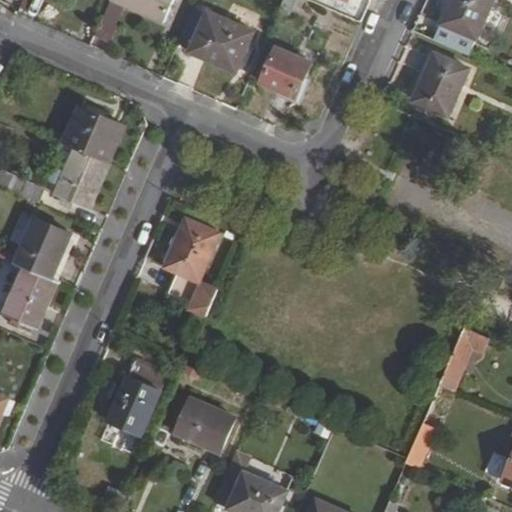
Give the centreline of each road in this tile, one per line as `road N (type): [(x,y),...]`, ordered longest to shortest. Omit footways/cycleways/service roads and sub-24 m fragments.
road 1 (unclassified): [(184,111),(21,501)]
road 2 (residential): [(184,111),(321,164),(392,0)]
road 3 (residential): [(0,36),(184,111)]
